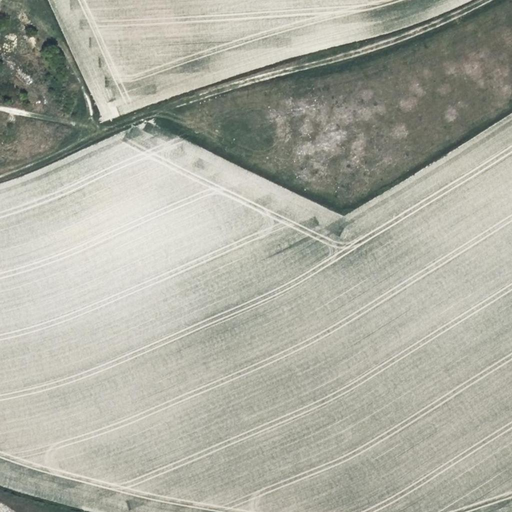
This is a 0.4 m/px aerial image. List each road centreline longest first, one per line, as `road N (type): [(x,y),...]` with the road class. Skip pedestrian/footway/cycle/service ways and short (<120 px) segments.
road 1 (track): [(483,0),(356,50),(198,95),(0,175)]
road 2 (track): [(103,133),(56,36),(0,0)]
